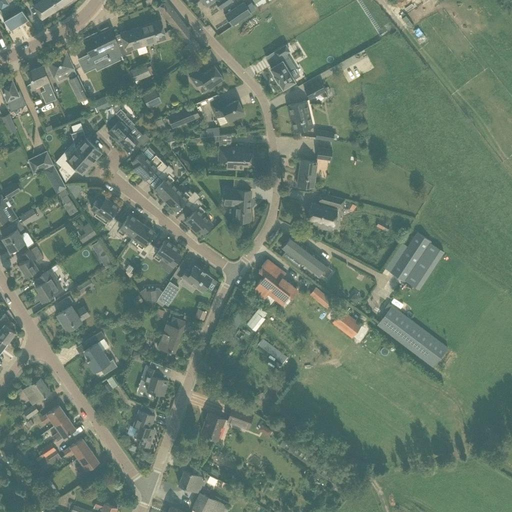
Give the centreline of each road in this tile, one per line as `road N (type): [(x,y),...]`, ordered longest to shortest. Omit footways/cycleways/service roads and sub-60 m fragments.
road 1 (residential): [(233,273),(266,230),(275,198),(266,107),(175,0)]
road 2 (residential): [(148,492),(233,273)]
road 3 (residential): [(104,143),(119,159),(104,174),(233,273)]
road 4 (residential): [(148,492),(38,343)]
